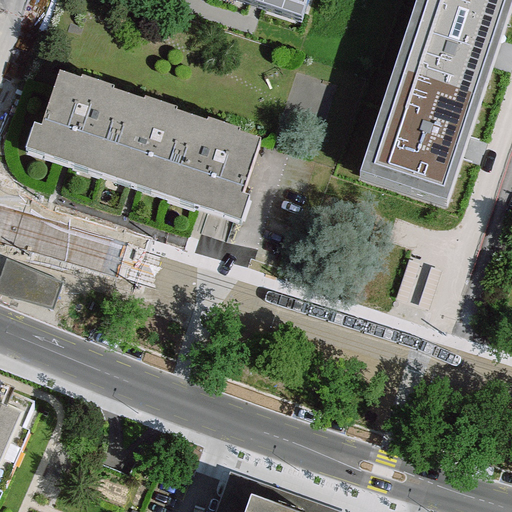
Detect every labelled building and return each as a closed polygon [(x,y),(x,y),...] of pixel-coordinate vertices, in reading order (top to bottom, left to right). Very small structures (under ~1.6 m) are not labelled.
[(237,0),(303,22),(310,0),(237,0)] [(511,21),(511,0),(416,0),(358,182),(449,213),(511,21)] [(55,95),(41,139),(48,152),(107,172),(131,101),(61,77),(55,95)] [(193,122),(131,101),(107,172),(169,193),(193,122)] [(262,145),(193,122),(169,193),(229,213),(242,205),(262,145)] [(63,284),(11,262),(0,290),(0,292),(54,310),(63,284)] [(0,490),(35,411),(0,395),(0,490)] [(115,471),(101,465),(93,484),(120,496),(128,477),(115,471)] [(217,511),(228,511),(238,486),(310,511),(335,511),(231,474),(217,511)] [(249,511),(253,502),(281,511),(310,511),(238,486),(228,511),(249,511)] [(281,511),(253,502),(249,511),(281,511)]
